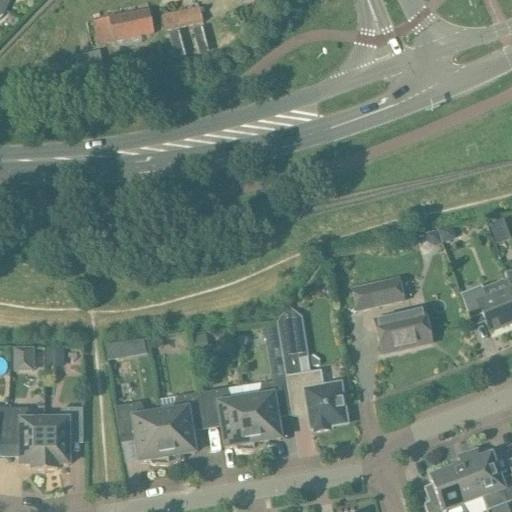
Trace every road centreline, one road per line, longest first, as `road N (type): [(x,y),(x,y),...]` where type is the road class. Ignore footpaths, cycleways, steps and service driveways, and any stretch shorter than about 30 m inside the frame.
road 1 (secondary): [(0,171),(101,172),(215,157),(429,92)]
road 2 (secondary): [(347,83),(218,125),(0,154)]
road 3 (residential): [(383,469),(136,511)]
road 4 (residential): [(511,396),(397,441),(383,469)]
